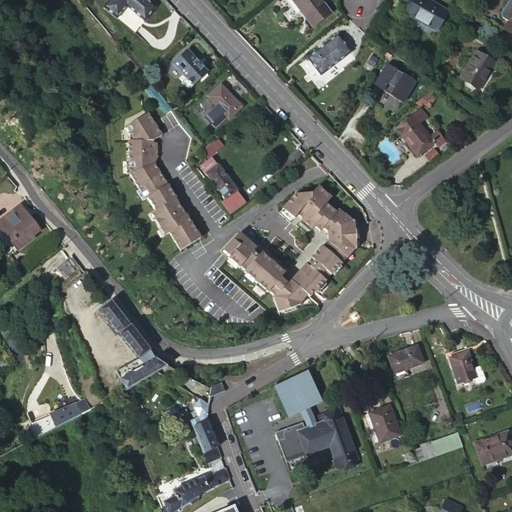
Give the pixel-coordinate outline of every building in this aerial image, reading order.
[(141,14),(148,8),(140,0),(104,0),(99,5),(111,17),(122,6),(135,20),(141,14)] [(302,9),(297,0),(294,0),(300,10),(302,9)] [(328,17),(318,0),(297,0),(302,9),(300,10),(310,27),(328,17)] [(420,0),(416,0),(406,16),(437,35),(448,16),(420,0)] [(504,21),(508,24),(511,17),(511,4),(511,5),(503,18),(504,21)] [(151,10),(148,8),(141,14),(135,20),(138,23),(151,10)] [(511,17),(503,32),(511,37),(511,17)] [(339,35),(311,59),(324,75),(352,51),(339,35)] [(208,72),(186,49),(171,65),(192,87),(208,72)] [(492,65),(475,55),(460,80),(477,91),(492,65)] [(388,64),(383,73),(376,85),(383,89),(404,102),(416,81),(388,64)] [(242,108),(220,85),(207,98),(228,120),(242,108)] [(435,88),(431,94),(438,98),(440,94),(435,88)] [(427,91),(417,100),(424,105),(425,103),(427,100),(434,104),(438,98),(431,94),(427,91)] [(165,130),(151,108),(127,122),(131,129),(135,128),(135,135),(131,135),(133,169),(148,193),(150,192),(158,204),(153,208),(167,230),(172,227),(183,244),(203,232),(188,208),(187,208),(178,193),(178,192),(174,185),(157,158),(162,151),(158,149),(159,148),(159,147),(159,137),(153,137),(165,130)] [(438,143),(445,137),(441,131),(433,137),(422,124),(425,121),(424,121),(429,117),(423,110),(399,130),(406,138),(409,135),(418,146),(415,149),(422,156),(438,143)] [(425,121),(422,124),(433,137),(441,131),(429,117),(424,121),(425,121)] [(418,146),(409,135),(406,138),(415,149),(418,146)] [(445,137),(438,143),(441,147),(449,140),(445,137)] [(207,174),(218,166),(211,157),(200,165),(207,174)] [(207,174),(234,211),(246,202),(221,170),(218,166),(207,174)] [(331,199),(318,188),(312,194),(297,188),(285,203),(296,212),(300,208),(304,213),(304,214),(314,223),(316,220),(322,225),(325,222),(330,226),(331,236),(326,242),(324,241),(313,252),(314,254),(310,259),(308,258),(293,275),(286,269),(287,267),(264,247),(262,249),(257,244),(259,243),(241,228),(225,245),(231,250),(230,252),(242,262),(243,261),(248,265),(247,266),(270,287),(271,285),(277,290),(275,292),(277,308),(300,306),(300,303),(307,296),(309,298),(314,292),(316,293),(325,282),(325,281),(330,275),(330,276),(340,265),(342,265),(356,248),(355,237),(354,224),(339,210),(336,213),(326,204),(331,199)] [(0,220),(0,231),(4,236),(27,217),(17,206),(0,220)] [(4,236),(16,250),(39,232),(27,217),(4,236)] [(75,274),(66,262),(55,270),(65,282),(75,274)] [(123,318),(109,301),(97,311),(136,360),(149,350),(148,348),(137,335),(123,318)] [(415,349),(387,358),(393,375),(421,366),(415,349)] [(142,366),(153,359),(149,350),(136,360),(142,366)] [(465,354),(447,360),(456,386),(472,380),(474,380),(471,371),(465,354)] [(154,373),(167,365),(155,358),(153,359),(142,366),(117,380),(123,391),(144,379),(154,373)] [(474,380),(472,380),(475,387),(481,384),(482,382),(478,369),(471,371),(474,380)] [(191,378),(185,375),(181,383),(190,388),(194,380),(191,378)] [(282,388),(275,391),(285,413),(293,416),(301,412),(301,411),(308,408),(320,403),(307,376),(300,380),(282,388)] [(281,385),(282,388),(300,380),(299,377),(281,385)] [(209,389),(194,380),(190,388),(211,398),(209,389)] [(221,384),(209,389),(211,398),(224,393),(221,384)] [(207,416),(209,406),(194,397),(191,403),(198,420),(207,416)] [(62,424),(89,410),(84,399),(48,415),(49,416),(51,420),(55,428),(62,424)] [(389,407),(368,415),(373,429),(375,429),(381,444),(400,438),(389,407)] [(301,412),(303,418),(306,428),(308,427),(308,429),(314,428),(313,425),(315,425),(311,415),(308,408),(301,411),(301,412)] [(171,417),(177,414),(175,409),(162,416),(165,421),(171,417)] [(182,419),(188,416),(185,410),(179,413),(182,419)] [(347,437),(352,435),(349,426),(343,428),(337,411),(318,418),(320,423),(313,425),(314,428),(308,429),(308,427),(306,428),(304,429),(302,424),(286,429),(286,430),(285,430),(284,431),(283,432),(283,433),(282,433),(282,434),(282,435),(282,436),(282,437),(283,440),(277,442),(285,464),(304,457),(305,459),(306,459),(304,454),(328,446),(333,460),(336,469),(343,466),(355,462),(347,437)] [(49,416),(28,426),(34,439),(41,435),(55,428),(51,420),(49,416)] [(198,420),(191,423),(192,427),(193,428),(206,421),(207,416),(198,420)] [(212,450),(217,448),(217,446),(212,434),(206,421),(193,428),(204,454),(212,450)] [(285,430),(286,430),(275,434),(277,442),(283,440),(282,437),(282,436),(282,435),(282,434),(282,433),(283,433),(283,432),(284,431),(285,430)] [(511,452),(505,432),(473,443),(481,465),(492,462),(491,459),(511,452)] [(457,437),(456,434),(442,439),(439,440),(442,446),(458,440),(457,437)] [(442,446),(439,440),(419,448),(421,453),(442,446)] [(458,440),(442,446),(444,453),(461,447),(460,444),(458,440)] [(444,453),(442,446),(421,453),(425,462),(440,456),(445,455),(444,453)] [(217,448),(212,450),(216,459),(221,456),(217,448)] [(419,448),(413,450),(418,464),(422,463),(425,462),(421,453),(419,448)] [(212,450),(204,454),(207,462),(216,459),(212,450)] [(226,468),(212,475),(213,476),(217,486),(230,480),(231,479),(226,468)] [(213,476),(204,480),(209,491),(217,486),(213,476)] [(209,491),(204,480),(202,477),(172,492),(174,497),(162,503),(164,508),(163,510),(163,511),(176,511),(193,500),(196,498),(197,500),(199,499),(198,497),(209,491)] [(445,500),(438,511),(460,511),(462,508),(445,500)]
